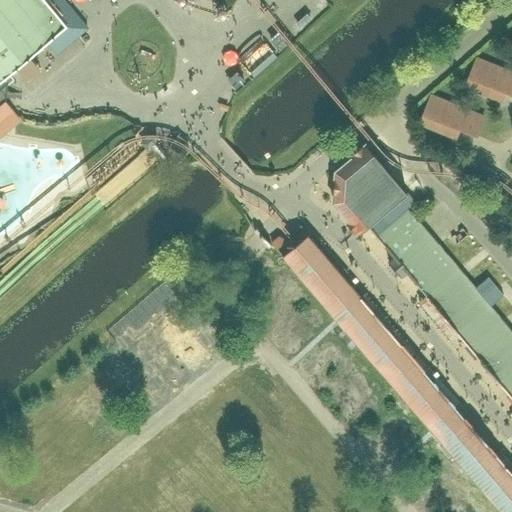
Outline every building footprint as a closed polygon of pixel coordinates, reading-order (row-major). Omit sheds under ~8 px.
[(0,0),(0,138),(23,119),(14,109),(0,91),(16,79),(11,73),(49,40),(58,51),(83,31),(56,0),(0,0)] [(80,0),(85,9),(99,2),(98,0),(80,0)] [(310,3),(292,21),(303,33),(321,15),(310,3)] [(264,36),(249,49),(260,63),(276,50),(264,36)] [(108,48),(83,66),(90,77),(116,59),(108,48)] [(511,94),(511,73),(476,60),(469,77),(511,94)] [(476,135),(483,117),(430,97),(423,114),(476,135)] [(169,149),(177,166),(195,158),(186,140),(169,149)] [(334,179),(333,195),(338,195),(338,201),(350,215),(345,220),(357,234),(367,226),(394,258),(388,262),(392,266),(389,268),(396,275),(398,273),(401,277),(407,272),(411,277),(416,284),(417,283),(427,295),(458,331),(511,395),(511,331),(437,244),(429,235),(406,208),(383,227),(375,219),(406,193),(364,144),(349,157),(354,162),(340,174),(339,179),(334,179)] [(275,240),(272,243),(283,256),(502,511),(511,511),(511,472),(495,453),(494,454),(485,442),(486,442),(485,441),(484,442),(475,430),(475,429),(474,429),(464,418),(465,418),(464,417),(463,417),(454,406),(454,405),(454,404),(453,405),(443,394),(444,393),(443,392),(443,393),(433,382),(434,381),(433,380),(432,381),(422,369),(423,368),(422,367),(422,368),(413,357),(412,356),(407,351),(402,345),(403,345),(402,344),(361,296),(361,295),(360,294),(359,295),(350,284),(351,284),(350,283),(349,283),(339,272),(340,271),(339,271),(329,260),(330,259),(329,258),(328,259),(319,248),(319,247),(319,246),(318,247),(308,236),(309,235),(308,234),(308,235),(307,235),(298,243),(296,245),(293,247),(292,248),(291,248),(278,242),(275,240)]
